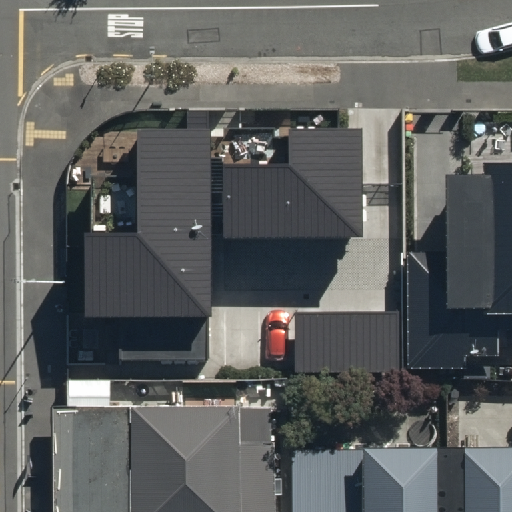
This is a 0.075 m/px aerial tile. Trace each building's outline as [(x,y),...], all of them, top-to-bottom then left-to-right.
[(356,233),(355,124),(131,124),(132,172),(81,172),(82,312),(205,311),(205,234),(356,233)] [(439,249),(400,249),(401,363),(490,362),(489,307),(511,306),(511,168),(439,170),(439,249)] [(392,308),(290,309),(291,369),(393,368),(392,308)] [(278,511),(278,407),(58,407),(57,511),(278,511)] [(511,511),(511,441),(362,442),(362,453),(290,453),(290,511),(511,511)]
